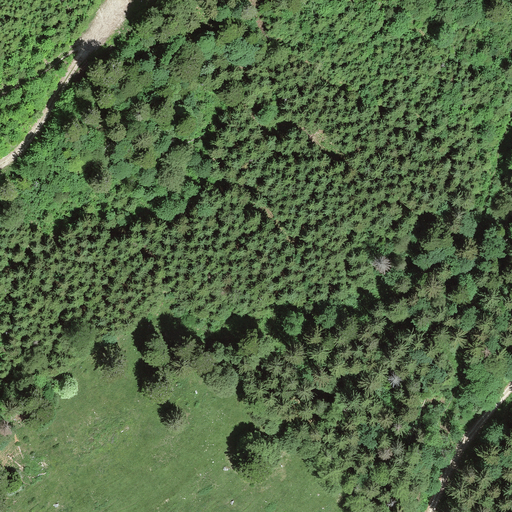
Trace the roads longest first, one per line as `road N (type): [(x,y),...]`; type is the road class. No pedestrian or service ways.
road 1 (track): [(119,0),(35,134),(0,168)]
road 2 (track): [(511,390),(461,444),(428,511)]
